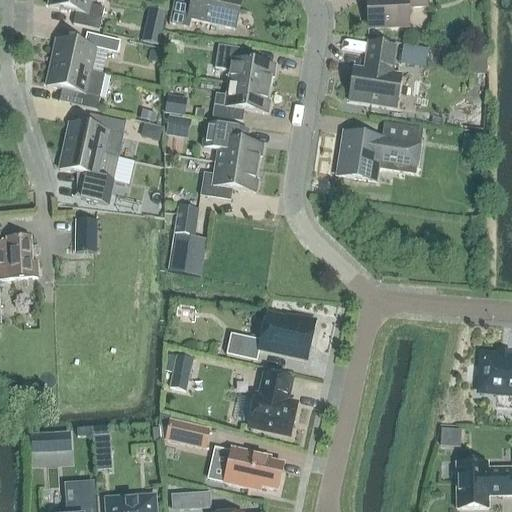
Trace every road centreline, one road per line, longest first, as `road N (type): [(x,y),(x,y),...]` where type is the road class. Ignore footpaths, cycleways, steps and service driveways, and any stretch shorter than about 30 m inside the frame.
road 1 (residential): [(372,299),(299,214),(296,186),(318,39),(312,0)]
road 2 (residential): [(325,511),(372,299)]
road 3 (residential): [(372,299),(511,312)]
